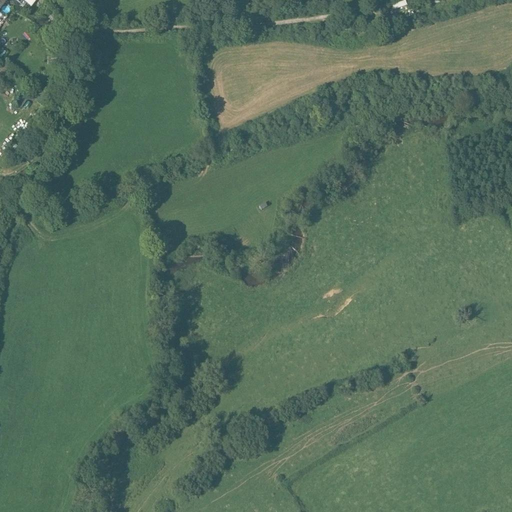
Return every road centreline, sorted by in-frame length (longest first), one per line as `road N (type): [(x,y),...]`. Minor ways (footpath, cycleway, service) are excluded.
road 1 (track): [(391,0),(339,21),(262,30),(122,37),(90,35),(66,18)]
road 2 (track): [(0,253),(48,156),(66,85),(66,18)]
